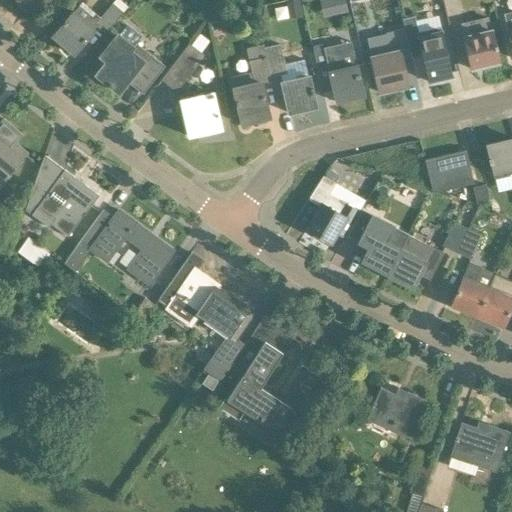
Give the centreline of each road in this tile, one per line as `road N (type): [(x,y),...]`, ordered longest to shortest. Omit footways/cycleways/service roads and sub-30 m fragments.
road 1 (unclassified): [(231,228),(270,169),(298,151),(511,99)]
road 2 (unclassified): [(511,378),(397,329),(231,228)]
road 3 (unclassified): [(231,228),(0,58)]
